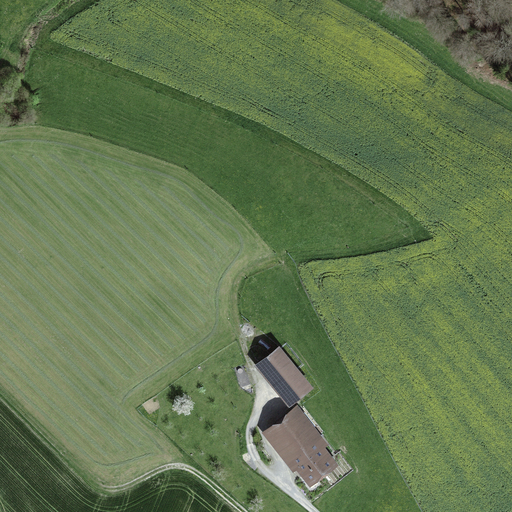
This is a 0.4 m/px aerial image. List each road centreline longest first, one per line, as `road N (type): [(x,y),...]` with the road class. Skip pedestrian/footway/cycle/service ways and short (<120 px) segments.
road 1 (track): [(243,511),(179,467),(119,488),(96,484),(0,391)]
road 2 (track): [(312,511),(271,480),(249,444),(257,383),(236,314),(241,277)]
